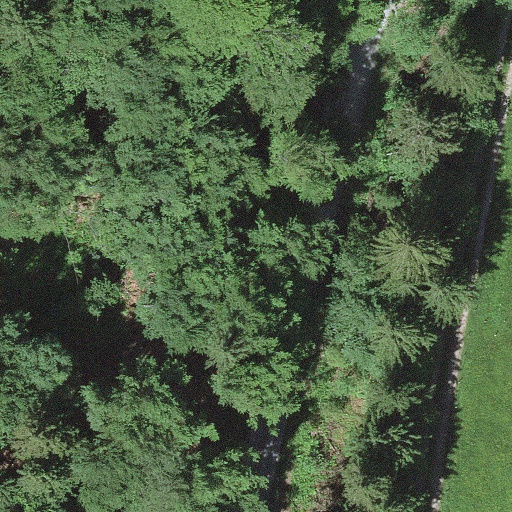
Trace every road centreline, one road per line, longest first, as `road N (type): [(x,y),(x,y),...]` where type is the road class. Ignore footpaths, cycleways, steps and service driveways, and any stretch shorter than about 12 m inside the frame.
road 1 (unclassified): [(244,511),(370,0)]
road 2 (track): [(511,43),(448,357),(427,511)]
